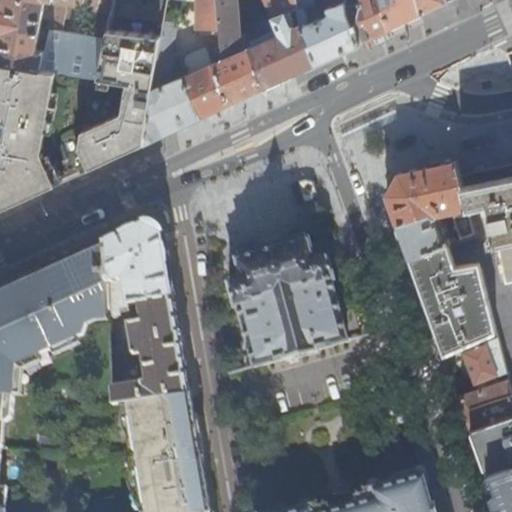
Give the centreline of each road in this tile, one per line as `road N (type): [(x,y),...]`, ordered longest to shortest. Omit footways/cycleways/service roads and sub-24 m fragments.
road 1 (residential): [(324,111),(464,511)]
road 2 (residential): [(234,511),(175,175)]
road 3 (secondary): [(175,175),(0,249)]
road 4 (secondary): [(324,111),(175,175)]
road 5 (secondary): [(511,20),(394,77)]
road 6 (tertiary): [(511,99),(465,107),(394,77)]
